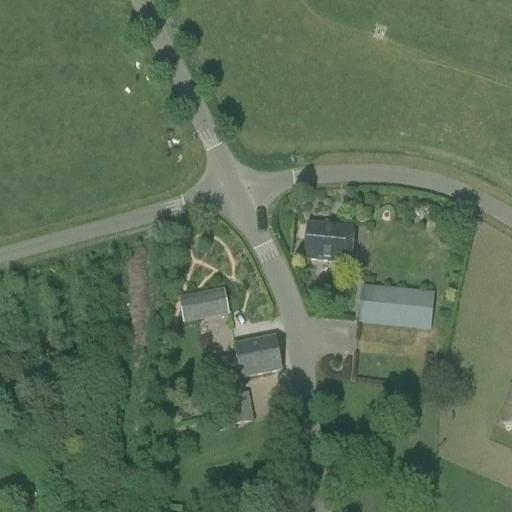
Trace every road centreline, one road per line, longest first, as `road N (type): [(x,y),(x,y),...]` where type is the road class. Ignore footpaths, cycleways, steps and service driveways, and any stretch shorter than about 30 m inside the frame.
road 1 (unclassified): [(323,511),(306,377),(283,295),(233,192)]
road 2 (unclassified): [(511,222),(423,179),(344,171),(233,192)]
road 3 (unclassified): [(0,256),(233,192)]
road 4 (unclassified): [(233,192),(138,0)]
